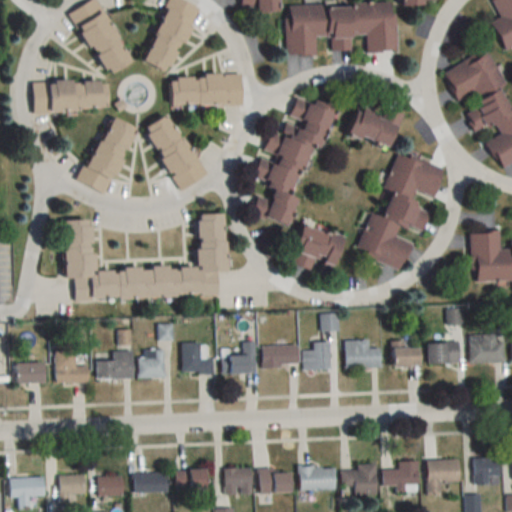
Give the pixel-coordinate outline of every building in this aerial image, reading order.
[(124,61),(90,0),(83,0),(63,11),(99,75),(124,61)] [(161,0),(134,60),(162,72),(192,5),(180,0),(161,0)] [(235,0),(236,12),(272,11),(271,0),(235,0)] [(488,21),(498,48),(511,43),(511,0),(488,0),(496,18),(488,21)] [(281,55),(311,55),(311,37),(326,37),(326,51),(346,51),(346,35),(361,35),(361,51),(391,51),(391,13),(385,13),(385,4),(280,5),(281,55)] [(511,156),(511,108),(505,112),(492,88),(501,84),(482,48),(438,72),(456,106),(470,132),(489,122),(496,133),(481,141),(494,166),(511,156)] [(237,74),(162,74),(162,104),(237,103),(237,74)] [(27,80),(27,111),(99,110),(99,79),(27,80)] [(321,104),(290,94),(277,134),(264,130),(248,177),(260,181),(258,189),(264,191),(262,198),(252,195),(246,214),(280,225),(289,197),(289,196),(321,104)] [(393,120),(350,106),(341,133),(384,147),(393,120)] [(199,175),(159,112),(135,127),(175,190),(199,175)] [(129,127),(102,115),(72,181),(99,193),(129,127)] [(439,167),(392,153),(373,215),(364,212),(351,255),(402,271),(421,208),(408,204),(412,192),(429,197),(439,167)] [(56,220),(58,278),(69,278),(69,299),(213,296),(212,271),(218,271),(217,213),(189,214),(190,266),(86,269),(85,219),(56,220)] [(327,265),(336,236),(294,224),(283,263),(306,269),(309,260),(327,265)] [(465,232),(466,282),(508,281),(508,273),(511,272),(511,241),(503,242),(503,246),(496,246),(495,231),(465,232)] [(444,310),(444,323),(459,323),(459,310),(444,310)] [(492,335),(465,335),(465,362),(500,362),(500,341),(492,341),(492,335)] [(340,340),(340,367),(375,367),(375,347),(364,347),(364,340),(340,340)] [(251,341),(238,341),(238,355),(217,355),(217,372),(251,372),(251,341)] [(325,341),(308,341),(308,350),(298,350),(298,369),(325,369),(325,341)] [(416,347),(400,347),(400,341),(385,341),(385,365),(416,365),(416,347)] [(455,363),(455,341),(422,342),(423,364),(455,363)] [(209,357),(204,357),(204,342),(177,342),(177,373),(209,373),(209,357)] [(292,344),(256,344),(256,365),(292,365),(292,344)] [(83,382),(83,365),(69,365),(69,350),(50,350),(50,382),(83,382)] [(159,377),(159,350),(133,350),(133,377),(159,377)] [(128,351),(109,351),(109,359),(91,359),(91,378),(128,378),(128,351)] [(8,382),(38,382),(38,362),(8,362),(8,382)] [(470,457),(470,482),(484,482),(484,475),(495,475),(495,457),(470,457)] [(453,459),(421,459),(422,495),(436,494),(436,481),(454,481),(453,459)] [(413,461),(394,461),(394,470),(377,470),(377,488),(413,488),(413,461)] [(371,494),(371,464),(352,464),(352,470),(336,470),(336,486),(348,486),(348,494),(371,494)] [(330,466),(294,466),(294,490),(330,490),(330,466)] [(220,468),(220,494),(247,494),(247,468),(220,468)] [(254,493),(284,493),(284,469),(254,469),(254,493)] [(199,488),(199,470),(171,470),(171,488),(199,488)] [(163,472),(129,472),(129,492),(163,492),(163,472)] [(54,475),(54,497),(80,497),(80,475),(54,475)] [(118,476),(92,476),(92,496),(118,496),(118,476)] [(39,496),(39,478),(4,478),(4,497),(13,497),(14,508),(25,508),(25,496),(39,496)] [(476,511),(476,494),(461,494),(461,511),(476,511)] [(503,511),(511,511),(511,494),(503,495),(503,511)]
